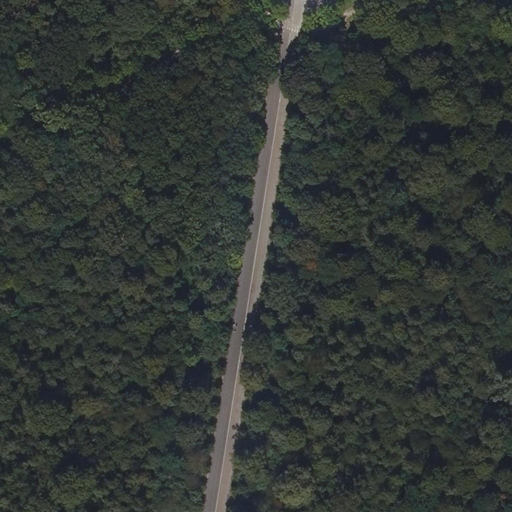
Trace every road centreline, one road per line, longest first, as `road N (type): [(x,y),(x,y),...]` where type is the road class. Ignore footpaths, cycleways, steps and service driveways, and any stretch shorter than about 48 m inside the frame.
road 1 (unknown): [(0,148),(257,14),(311,32),(379,0)]
road 2 (track): [(201,0),(0,107)]
